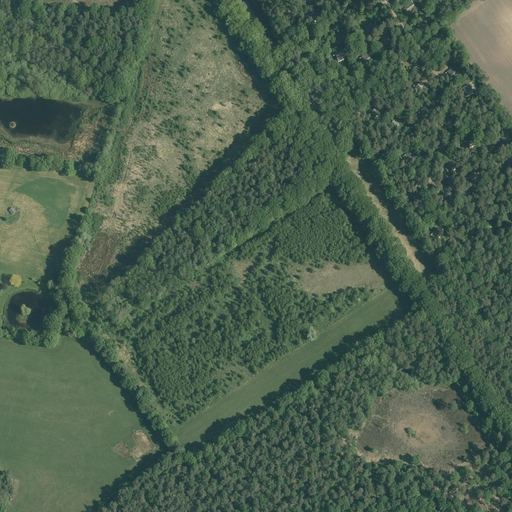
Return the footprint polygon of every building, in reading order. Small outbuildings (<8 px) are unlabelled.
[(407,0),(403,3),(407,10),(415,5),(411,0),(407,0)] [(441,4),(438,0),(436,0),(435,0),(434,0),(432,1),(435,6),(438,12),(441,11),(438,6),(441,5),(441,4)] [(316,16),(310,11),(304,17),(309,23),(316,16)] [(371,25),(365,27),(368,35),(374,32),(374,33),(378,32),(376,28),(375,29),(374,24),(372,25),(371,25)] [(420,34),(425,30),(420,24),(415,28),(420,34)] [(341,44),(346,39),(340,33),(335,38),(341,44)] [(385,44),(390,40),(387,33),(381,37),(385,44)] [(435,46),(441,43),(438,37),(432,40),(435,46)] [(338,62),(344,60),(341,53),(335,55),(338,62)] [(365,65),(371,61),(367,54),(361,57),(365,65)] [(415,76),(421,71),(417,66),(411,71),(415,76)] [(451,79),(457,75),(452,69),(446,72),(451,79)] [(366,84),(372,81),(368,73),(362,77),(366,84)] [(419,93),(426,88),(421,83),(415,87),(419,93)] [(470,88),(469,85),(469,86),(468,85),(462,89),(468,98),(474,94),(470,88)] [(425,117),(430,112),(425,107),(420,111),(425,117)] [(375,118),(381,113),(376,108),(371,113),(375,118)] [(447,118),(442,124),(448,129),(452,123),(447,118)] [(396,129),(400,123),(394,119),(390,126),(396,129)] [(500,139),(505,147),(510,143),(511,142),(510,140),(509,141),(506,136),(500,139)] [(469,148),(475,146),(472,139),(466,141),(469,148)] [(440,156),(446,153),(443,146),(437,148),(440,156)] [(386,161),(391,156),(385,152),(381,157),(386,161)] [(406,164),(412,160),(408,154),(402,157),(406,164)] [(448,174),(453,170),(456,169),(451,162),(443,168),(448,174)] [(473,184),(478,180),(473,174),(468,178),(473,184)] [(444,197),(450,195),(448,187),(441,189),(444,197)] [(466,202),(471,198),(467,193),(461,197),(466,202)] [(414,203),(420,202),(418,194),(412,195),(414,203)] [(486,232),(493,229),(490,222),(483,225),(486,232)] [(439,238),(442,233),(435,228),(432,233),(439,238)] [(471,246),(477,241),(478,241),(474,236),(467,240),(471,246)] [(453,248),(457,244),(451,239),(447,244),(453,248)]
